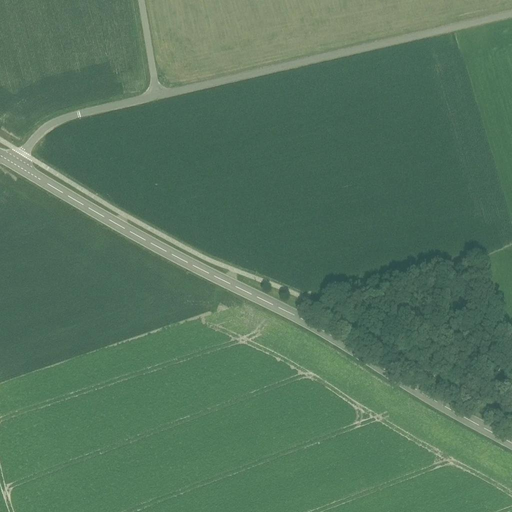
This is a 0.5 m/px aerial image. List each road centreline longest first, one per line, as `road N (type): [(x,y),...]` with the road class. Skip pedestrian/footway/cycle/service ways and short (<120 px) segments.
road 1 (secondary): [(511,445),(15,165)]
road 2 (unclassified): [(157,95),(511,12)]
road 3 (unclassified): [(22,154),(52,123),(157,95)]
